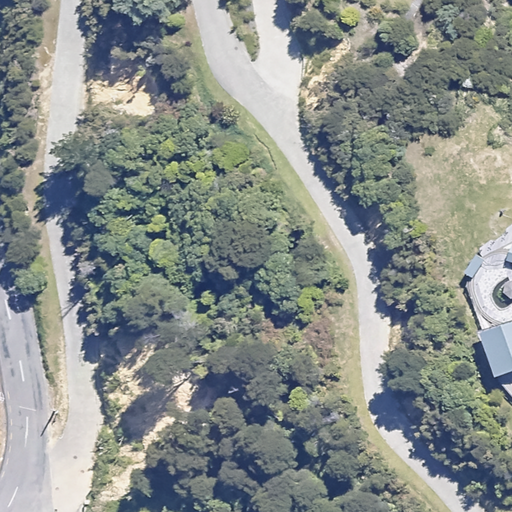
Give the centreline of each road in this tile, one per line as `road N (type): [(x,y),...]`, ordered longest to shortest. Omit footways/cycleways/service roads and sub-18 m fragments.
road 1 (residential): [(201,0),(231,72),(350,248),(381,416),(462,511)]
road 2 (residential): [(7,511),(58,484),(76,413),(48,175),(66,0)]
road 3 (tertiary): [(0,297),(23,426),(0,511)]
